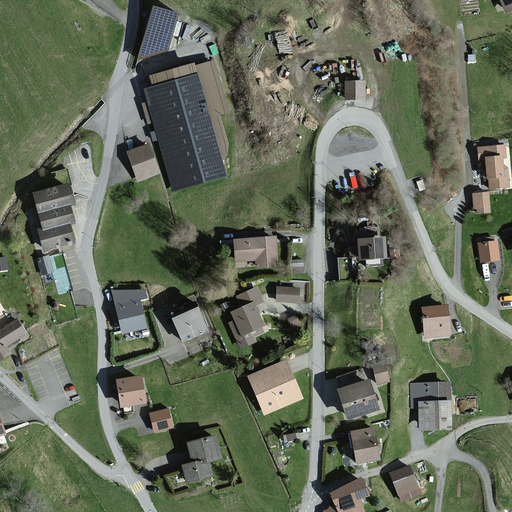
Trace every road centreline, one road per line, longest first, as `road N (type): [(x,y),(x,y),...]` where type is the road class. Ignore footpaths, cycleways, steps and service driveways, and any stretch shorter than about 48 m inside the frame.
road 1 (tertiary): [(314,490),(322,148),(343,120),(364,120),(381,135),(447,287),(511,332)]
road 2 (unclassified): [(133,0),(89,254),(108,430),(128,474)]
road 3 (residential): [(511,418),(475,425),(420,456),(314,490)]
road 4 (unclassified): [(0,375),(94,464),(128,474)]
